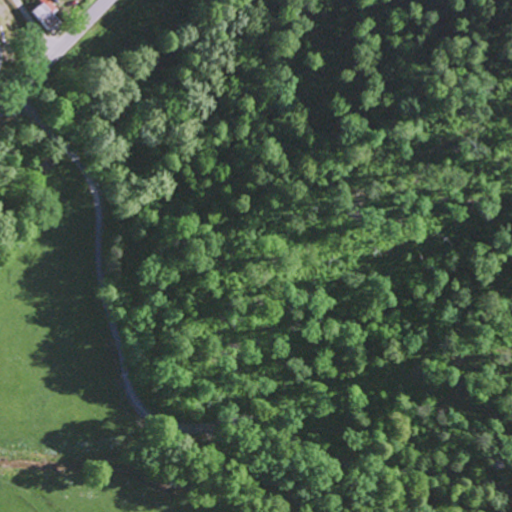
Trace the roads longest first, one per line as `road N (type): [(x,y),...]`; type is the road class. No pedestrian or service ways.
road 1 (residential): [(315,511),(272,487),(206,429),(158,419),(135,401),(102,291),(93,182),(25,108),(6,103)]
road 2 (residential): [(511,506),(473,485),(319,458),(267,420),(206,429)]
road 3 (secondary): [(103,0),(0,108)]
